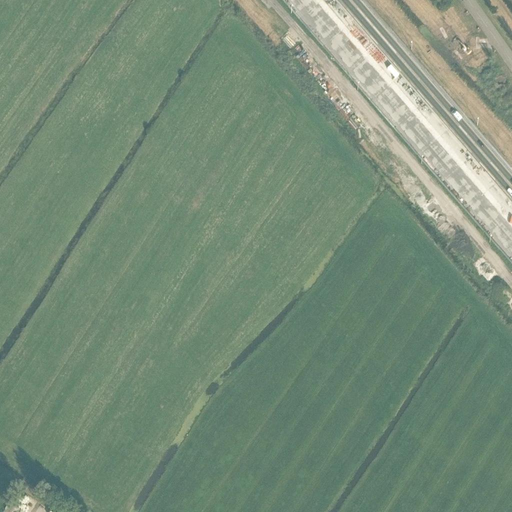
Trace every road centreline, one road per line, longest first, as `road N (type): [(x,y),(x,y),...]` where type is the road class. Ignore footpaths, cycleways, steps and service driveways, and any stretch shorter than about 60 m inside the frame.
road 1 (motorway): [(301,0),(511,244)]
road 2 (motorway): [(511,205),(334,0)]
